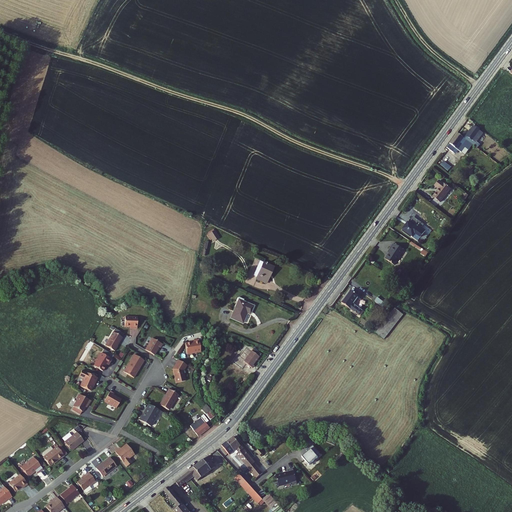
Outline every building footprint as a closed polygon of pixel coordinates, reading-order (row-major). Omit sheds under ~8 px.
[(470,138),(483,148),(486,144),(483,141),(482,143),(480,141),(486,132),(480,127),(472,137),(471,136),(470,138)] [(462,149),(470,156),(474,152),(471,150),(472,149),(466,144),(470,138),(464,133),(453,149),(458,153),(462,149)] [(449,170),(452,166),(443,160),(440,164),(449,170)] [(437,198),(445,204),(455,191),(444,183),(439,189),(443,192),(437,198)] [(437,198),(432,205),(440,211),(445,204),(437,198)] [(408,232),(424,243),(431,232),(416,221),(408,232)] [(208,239),(212,247),(217,244),(213,237),(208,239)] [(389,260),(399,266),(408,252),(397,244),(393,251),(395,252),(389,260)] [(259,282),(258,284),(268,289),(276,272),(266,267),(264,271),(260,270),(256,277),(260,279),(259,282)] [(346,303),(365,317),(368,312),(362,308),(369,300),(356,290),(346,303)] [(238,307),(229,322),(242,328),(248,316),(251,318),(254,311),(243,306),(245,303),(238,300),(235,306),(238,307)] [(381,303),(387,308),(390,304),(384,300),(381,303)] [(394,315),(380,333),(383,335),(401,310),(399,308),(394,315)] [(401,310),(383,335),(386,338),(405,313),(401,310)] [(380,333),(394,315),(392,313),(379,331),(380,333)] [(133,317),(121,317),(121,327),(129,327),(129,328),(133,329),(133,317)] [(119,338),(110,333),(102,346),(112,352),(114,346),(119,338)] [(159,344),(149,338),(142,350),(151,355),(156,347),(157,348),(159,344)] [(197,351),(195,339),(190,340),(190,342),(182,343),(184,354),(197,351)] [(108,360),(98,354),(90,367),(99,372),(103,365),(105,366),(108,360)] [(238,360),(235,364),(243,368),(250,374),(259,362),(251,356),(251,357),(247,354),(241,362),(238,360)] [(131,355),(121,373),(131,379),(141,361),(131,355)] [(184,364),(175,360),(170,370),(173,383),(183,381),(181,371),(184,364)] [(235,364),(231,369),(239,374),(243,368),(235,364)] [(76,377),(80,379),(77,387),(87,392),(89,387),(91,385),(94,379),(78,371),(76,377)] [(172,398),(175,394),(165,389),(163,394),(164,394),(162,398),(161,397),(157,405),(164,409),(167,408),(170,403),(171,402),(173,399),(172,398)] [(111,394),(107,392),(101,402),(113,409),(119,400),(111,396),(111,394)] [(87,402),(76,395),(73,400),(74,400),(70,407),(79,413),(84,405),(85,406),(87,402)] [(157,411),(146,405),(144,409),(144,410),(140,416),(139,415),(136,420),(148,427),(154,415),(157,411)] [(213,415),(209,409),(205,413),(208,418),(213,415)] [(195,435),(206,426),(201,420),(191,429),(195,435)] [(76,436),(75,434),(69,439),(67,436),(60,441),(69,453),(82,443),(81,443),(76,436)] [(253,478),(259,473),(231,437),(224,442),(245,468),(253,478)] [(229,458),(241,471),(245,468),(224,442),(219,446),(229,458)] [(126,459),(131,455),(123,445),(116,451),(115,450),(112,452),(124,467),(129,463),(126,459)] [(59,461),(62,458),(54,448),(50,452),(47,454),(45,451),(39,456),(39,458),(48,468),(58,459),(59,461)] [(314,460),(317,458),(310,449),(304,454),(305,455),(299,459),(305,468),(315,461),(314,460)] [(209,463),(212,461),(208,455),(205,458),(205,457),(187,471),(192,477),(194,481),(213,467),(209,463)] [(101,476),(115,466),(109,458),(95,468),(101,476)] [(35,476),(41,471),(30,459),(18,469),(25,478),(32,473),(35,476)] [(192,477),(187,471),(180,476),(172,482),(177,488),(185,482),(192,477)] [(287,488),(293,486),(289,471),(284,472),(284,475),(279,476),(279,475),(272,477),(274,488),(286,485),(287,488)] [(94,482),(87,473),(83,475),(84,476),(75,483),(81,490),(87,486),(88,486),(94,482)] [(254,504),(258,501),(256,499),(253,495),(236,475),(232,478),(254,504)] [(18,489),(20,491),(25,487),(17,477),(6,486),(12,494),(18,489)] [(65,504),(78,494),(71,485),(68,488),(69,489),(59,496),(65,504)] [(171,493),(166,487),(161,491),(166,497),(171,493)] [(0,504),(5,501),(6,501),(9,498),(2,489),(0,490),(0,504)] [(176,500),(171,493),(166,497),(171,503),(176,500)] [(267,511),(273,511),(277,509),(266,495),(259,502),(267,511)] [(56,511),(63,507),(55,497),(49,502),(50,502),(44,507),(47,511),(56,511)] [(185,511),(176,500),(171,503),(173,505),(178,511),(185,511)]
